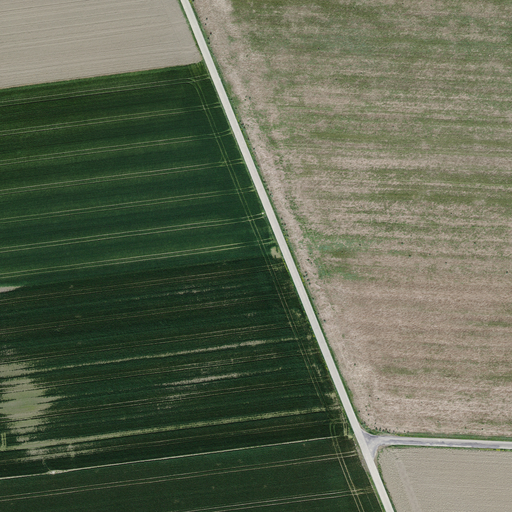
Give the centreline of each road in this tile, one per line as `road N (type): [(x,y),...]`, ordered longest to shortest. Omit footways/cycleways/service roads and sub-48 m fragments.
road 1 (unclassified): [(393,511),(184,0)]
road 2 (track): [(511,445),(365,442)]
